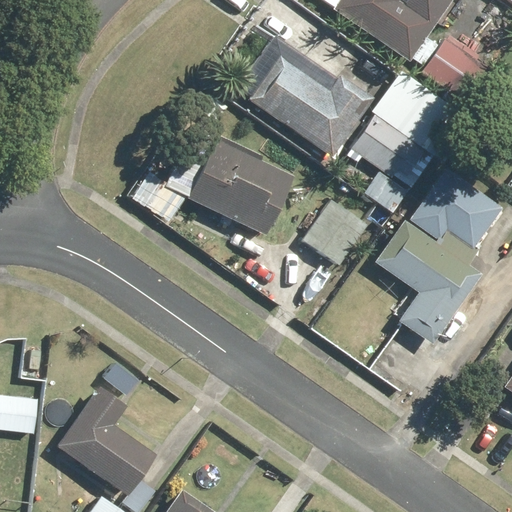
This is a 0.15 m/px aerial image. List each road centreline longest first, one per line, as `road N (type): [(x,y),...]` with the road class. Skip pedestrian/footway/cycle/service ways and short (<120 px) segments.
road 1 (residential): [(458,511),(81,248),(20,231)]
road 2 (residential): [(108,0),(81,24),(48,82),(20,231)]
